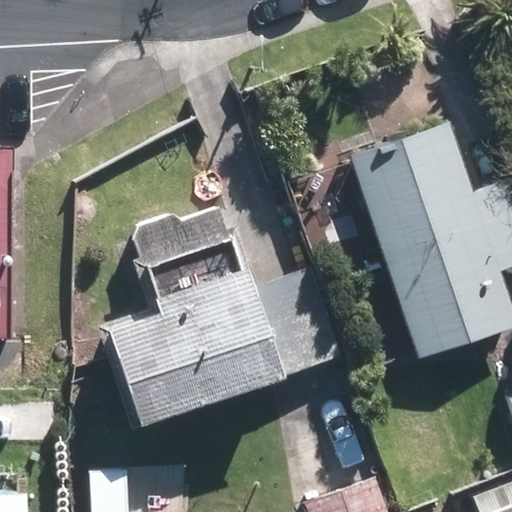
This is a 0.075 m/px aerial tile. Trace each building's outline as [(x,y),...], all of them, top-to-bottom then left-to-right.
[(429,137),(342,168),(408,355),(501,322),(481,267),(511,256),(511,237),(494,185),(451,200),(429,137)] [(259,373),(214,243),(129,273),(144,315),(86,336),(116,423),(259,373)] [(298,265),(239,286),(272,377),(330,357),(298,265)] [(511,399),(502,403),(511,430),(511,399)] [(383,511),(369,473),(294,499),(298,511),(383,511)] [(511,511),(511,484),(469,499),(474,511),(511,511)] [(17,511),(18,501),(0,500),(0,511),(17,511)]
